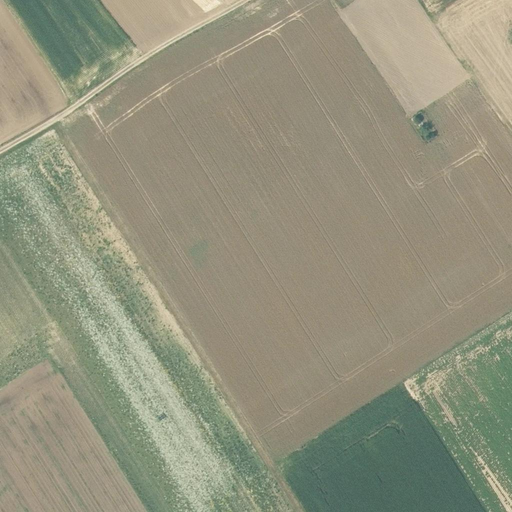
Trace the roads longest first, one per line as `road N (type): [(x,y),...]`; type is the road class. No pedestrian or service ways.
road 1 (track): [(244,0),(0,151)]
road 2 (track): [(330,0),(408,104)]
